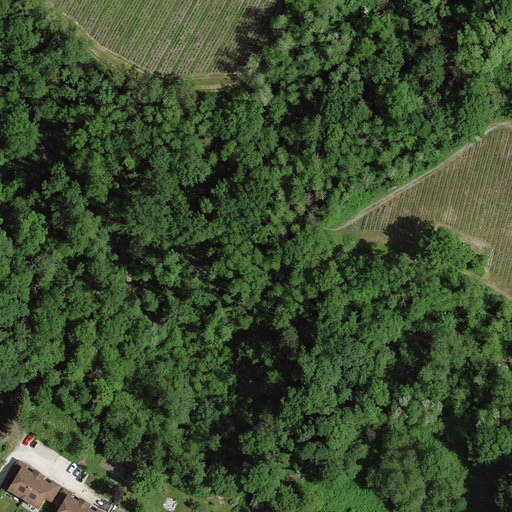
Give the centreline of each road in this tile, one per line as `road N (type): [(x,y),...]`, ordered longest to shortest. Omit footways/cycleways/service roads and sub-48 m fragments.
road 1 (track): [(511,300),(471,276),(340,244),(347,220),(485,131),(511,125)]
road 2 (track): [(286,0),(278,46),(240,77),(151,80),(101,56),(73,29)]
road 3 (track): [(0,239),(37,276),(66,291),(98,290),(119,279)]
